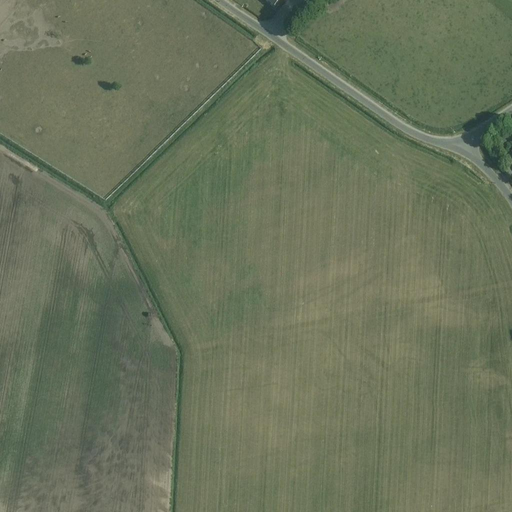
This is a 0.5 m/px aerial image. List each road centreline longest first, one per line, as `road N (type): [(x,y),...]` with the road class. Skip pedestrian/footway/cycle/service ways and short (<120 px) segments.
road 1 (unclassified): [(460,148),(384,115),(221,0)]
road 2 (track): [(0,144),(113,218)]
